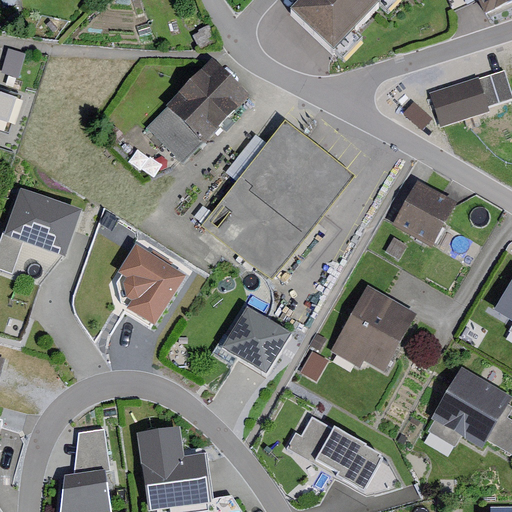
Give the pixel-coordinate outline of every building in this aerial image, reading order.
[(409,0),(318,0),(300,21),(349,66),(409,0)] [(511,8),(511,0),(447,0),(454,14),(482,1),(490,19),(511,8)] [(251,95),(216,61),(148,127),(182,165),(251,95)] [(478,75),(431,90),(442,125),(489,110),(478,75)] [(355,175),(286,120),(272,137),(202,226),(271,280),(355,175)] [(467,208),(422,186),(397,238),(442,260),(467,208)] [(20,195),(4,240),(26,248),(67,262),(83,216),(20,195)] [(4,240),(0,253),(0,276),(15,281),(26,248),(4,240)] [(186,282),(137,251),(119,279),(123,281),(117,290),(121,308),(129,313),(127,317),(153,334),(186,282)] [(511,288),(495,318),(511,327),(511,288)] [(421,324),(375,297),(338,360),(363,375),(376,373),(388,380),(421,324)] [(292,339),(247,311),(223,351),(268,379),(292,339)] [(329,340),(319,334),(312,345),(322,351),(329,340)] [(330,361),(313,352),(301,373),(318,382),(330,361)] [(511,402),(511,400),(462,371),(432,421),(436,424),(463,439),(483,451),(488,443),(509,407),(511,402)] [(511,413),(511,408),(509,407),(488,443),(511,456),(511,422),(508,420),(511,413)] [(295,435),(287,451),(337,478),(335,482),(363,497),(382,462),(365,453),(367,449),(312,420),(302,439),(295,435)] [(463,439),(436,424),(430,434),(457,450),(463,439)] [(80,436),(75,478),(106,474),(111,474),(105,432),(80,436)] [(139,439),(150,511),(166,511),(214,505),(207,459),(186,462),(181,432),(139,439)] [(389,466),(382,462),(363,497),(368,499),(402,489),(389,466)] [(111,511),(106,474),(75,478),(65,480),(61,511),(111,511)]
